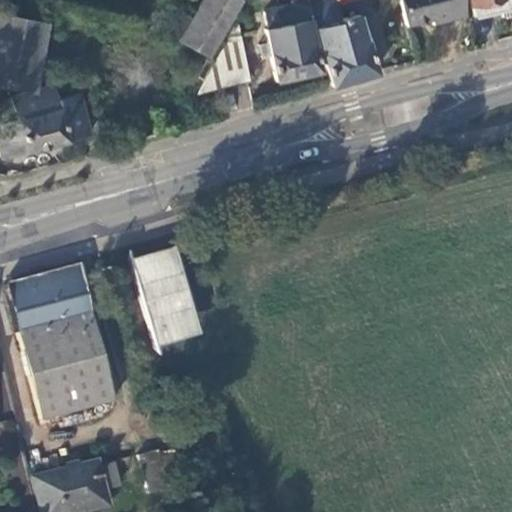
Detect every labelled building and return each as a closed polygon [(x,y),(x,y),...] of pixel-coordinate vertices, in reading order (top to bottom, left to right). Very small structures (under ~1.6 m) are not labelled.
[(182,10),(167,35),(170,36),(206,57),(241,0),(198,0),(189,14),(182,10)] [(307,18),(309,17),(304,0),(296,0),(293,1),(298,21),(266,29),(275,79),(318,72),(307,18)] [(339,17),(335,3),(334,0),(319,0),(317,1),(316,0),(307,0),(318,42),(330,84),(373,73),(355,14),(339,17)] [(430,25),(463,16),(458,0),(397,0),(405,27),(429,21),(430,25)] [(492,9),(491,3),(484,4),(483,0),(467,4),(471,15),(492,9)] [(501,15),(511,12),(511,0),(509,0),(498,3),(501,15)] [(39,23),(0,15),(0,85),(26,90),(39,23)] [(235,21),(194,93),(247,81),(235,21)] [(0,152),(1,157),(89,133),(78,94),(57,98),(52,85),(8,96),(9,98),(0,100),(0,117),(1,121),(0,120),(0,152)] [(140,271),(129,274),(149,339),(186,328),(182,315),(179,317),(177,310),(181,308),(173,281),(168,282),(166,274),(171,273),(167,259),(139,267),(140,271)] [(77,265),(3,285),(39,419),(112,401),(77,265)] [(96,462),(32,478),(40,511),(83,511),(107,506),(103,490),(118,486),(113,463),(97,466),(96,462)]
